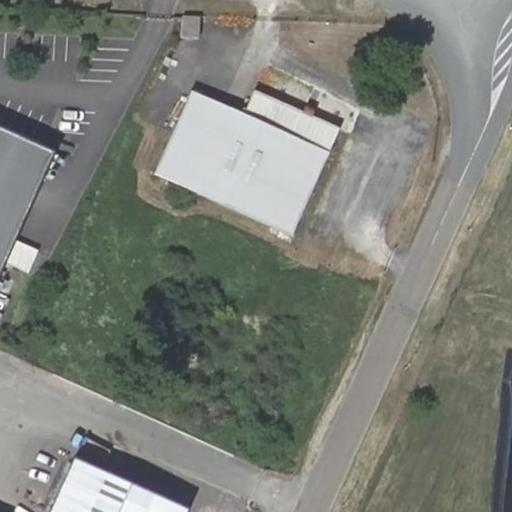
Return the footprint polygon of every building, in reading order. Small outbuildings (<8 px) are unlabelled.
[(168,18),(155,17),(155,30),(168,29),(168,18)] [(196,20),(184,18),(183,34),(195,35),(196,20)] [(239,114),(190,91),(153,170),(287,231),(323,152),(335,127),(250,89),(239,114)] [(0,266),(52,151),(0,127),(0,266)] [(13,266),(28,271),(35,248),(20,244),(13,266)] [(46,511),(178,511),(180,509),(70,459),(46,511)]
